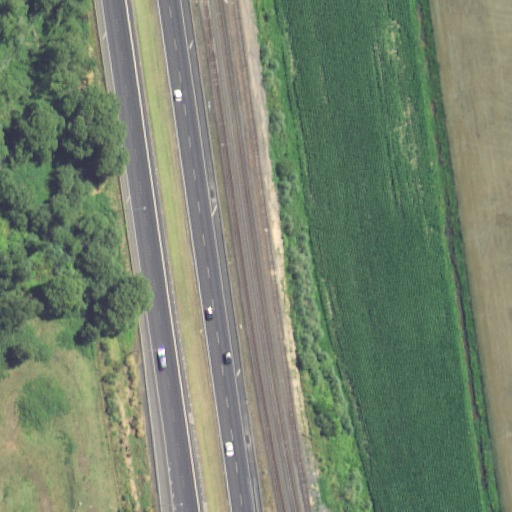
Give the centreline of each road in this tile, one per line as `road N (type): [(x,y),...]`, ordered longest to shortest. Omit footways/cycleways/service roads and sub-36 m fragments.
road 1 (trunk): [(189,511),(106,0)]
road 2 (trunk): [(165,0),(243,511)]
